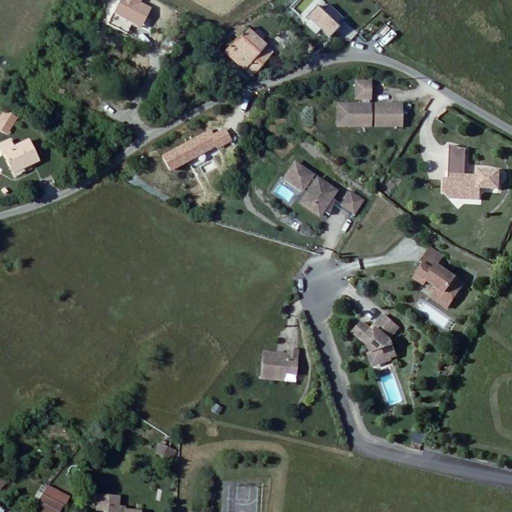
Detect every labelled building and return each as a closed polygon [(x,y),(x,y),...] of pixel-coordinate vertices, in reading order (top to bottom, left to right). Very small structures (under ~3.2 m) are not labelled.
[(134,0),(121,0),(114,15),(133,24),(143,29),(153,9),(134,0)] [(316,34),(320,29),(328,37),(339,25),(316,4),(301,20),(316,34)] [(133,24),(114,15),(109,26),(127,35),(133,24)] [(239,67),(255,78),(275,58),(247,31),(237,39),(240,42),(229,55),(239,67)] [(176,62),(187,54),(165,42),(160,53),(176,62)] [(371,86),(355,86),(356,104),(371,103),(371,86)] [(7,105),(0,116),(0,129),(8,134),(21,114),(7,105)] [(371,108),(348,109),(348,131),(371,130),(371,123),(376,123),(376,130),(402,130),(402,108),(375,108),(376,115),(371,115),(371,108)] [(348,131),(348,109),(338,109),(338,131),(348,131)] [(89,137),(81,144),(96,160),(105,151),(89,137)] [(15,172),(25,168),(23,162),(38,156),(31,141),(15,148),(12,141),(0,145),(0,151),(1,154),(6,152),(15,172)] [(96,160),(81,144),(74,151),(91,165),(96,160)] [(471,149),(471,148),(470,148),(469,148),(468,148),(467,148),(465,148),(464,148),(463,147),(462,147),(461,147),(460,147),(458,146),(457,146),(452,146),(453,146),(453,172),(456,172),(455,180),(452,180),(449,180),(448,192),(457,192),(463,199),(470,192),(483,192),(483,188),(502,189),(503,171),(501,171),(500,171),(499,171),(498,170),(497,169),(495,169),(494,169),(493,169),(491,168),(491,171),(483,171),(483,176),(469,176),(470,149),(471,149)] [(23,162),(25,168),(40,162),(38,156),(23,162)] [(301,167),(293,161),(283,177),(292,183),(301,167)] [(312,173),(301,167),(292,183),(307,193),(310,189),(314,192),(308,200),(322,209),(330,211),(333,203),(328,200),(331,196),(336,189),(316,176),(314,179),(310,176),(312,173)] [(348,189),(338,205),(354,215),(364,199),(348,189)] [(322,209),(308,200),(304,206),(319,215),(322,209)] [(446,258),(434,249),(429,256),(442,264),(446,258)] [(442,264),(429,256),(424,264),(427,265),(418,280),(427,285),(430,281),(441,288),(448,293),(442,302),(452,308),(468,284),(441,266),(442,264)] [(442,302),(448,293),(441,288),(435,297),(442,302)] [(376,330),(367,323),(358,334),(374,347),(377,353),(381,351),(385,362),(397,357),(402,355),(396,340),(394,339),(404,327),(388,315),(378,327),(381,329),(379,332),(376,330)] [(266,381),(278,382),(279,375),(290,376),(301,377),(302,351),(293,350),(292,356),(267,355),(266,381)] [(377,353),(374,354),(379,367),(398,359),(397,357),(385,362),(381,351),(377,353)] [(214,402),(210,410),(219,414),(223,406),(214,402)] [(420,443),(426,433),(417,428),(412,439),(420,443)] [(159,453),(172,460),(173,450),(164,445),(159,453)] [(57,511),(60,511),(69,498),(48,486),(39,501),(49,507),(57,511)]
